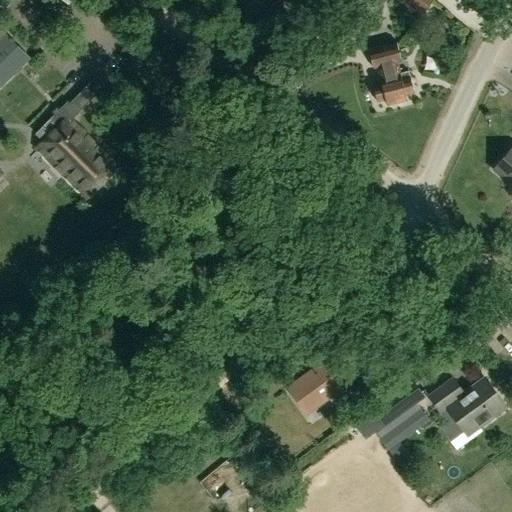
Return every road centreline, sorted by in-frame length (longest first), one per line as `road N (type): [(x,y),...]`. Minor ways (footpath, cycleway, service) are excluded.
road 1 (track): [(66,511),(336,298),(388,250),(416,206)]
road 2 (unclassified): [(416,206),(146,0)]
road 3 (unclassified): [(416,206),(507,0)]
road 4 (unclassified): [(511,290),(416,206)]
